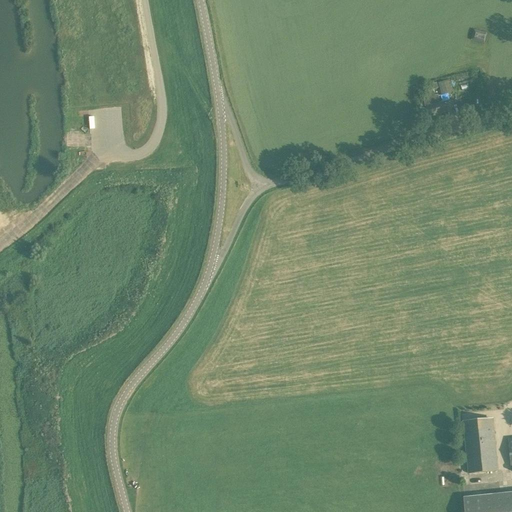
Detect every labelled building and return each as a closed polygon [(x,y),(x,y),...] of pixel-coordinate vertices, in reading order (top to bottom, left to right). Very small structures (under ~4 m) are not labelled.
[(488,34),(474,30),(471,41),(485,45),(488,34)] [(440,82),(442,94),(453,91),(450,80),(440,82)] [(429,117),(447,112),(444,101),(440,102),(438,94),(434,95),(433,91),(422,94),(426,107),(429,117)] [(470,474),(496,471),(498,471),(493,419),(465,422),(470,474)] [(465,511),(511,511),(511,492),(464,497),(465,511)]
